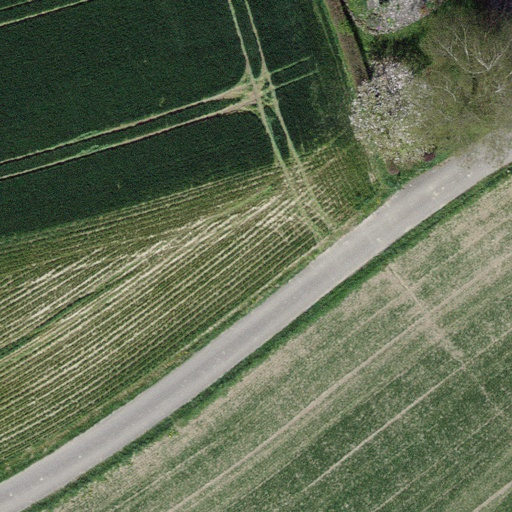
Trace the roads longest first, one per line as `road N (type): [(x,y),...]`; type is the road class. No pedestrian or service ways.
road 1 (track): [(0,500),(92,446),(371,237)]
road 2 (residential): [(371,237),(511,144)]
